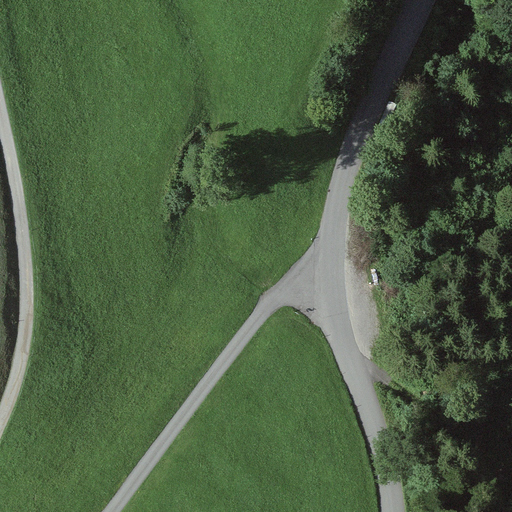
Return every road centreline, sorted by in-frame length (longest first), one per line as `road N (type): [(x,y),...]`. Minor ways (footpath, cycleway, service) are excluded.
road 1 (unclassified): [(423,0),(360,130),(332,271),(388,511)]
road 2 (track): [(0,101),(29,282),(28,332),(0,426)]
road 3 (track): [(113,511),(249,332),(294,286),(332,271)]
